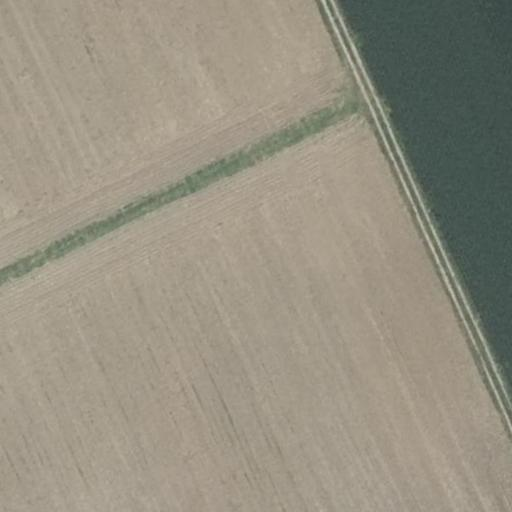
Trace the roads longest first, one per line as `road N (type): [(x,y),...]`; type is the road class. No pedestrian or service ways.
road 1 (track): [(511,416),(327,0)]
road 2 (track): [(0,271),(368,91)]
